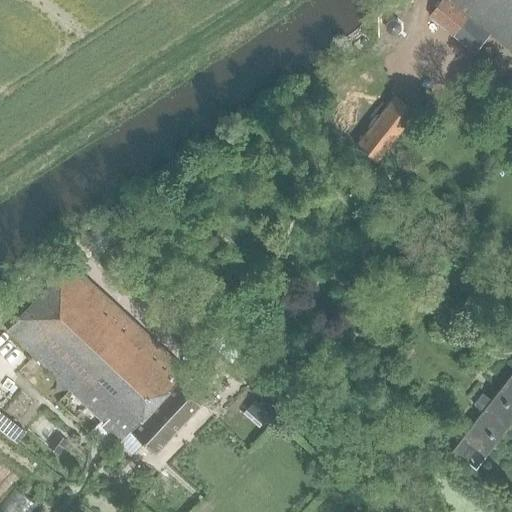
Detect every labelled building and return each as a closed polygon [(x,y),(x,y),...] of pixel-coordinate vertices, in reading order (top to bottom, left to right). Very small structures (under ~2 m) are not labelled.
[(460,49),(468,48),(480,34),(484,36),(488,32),(511,51),(511,0),(441,0),(429,16),(453,35),(452,35),(453,44),(460,49)] [(375,161),(414,112),(393,96),(355,145),(375,161)] [(107,420),(124,435),(129,430),(142,442),(153,453),(199,404),(174,382),(184,371),(68,264),(5,330),(104,423),(107,420)] [(449,268),(433,287),(451,302),(471,279),(455,266),(452,270),(449,268)] [(484,457),(511,421),(511,373),(490,400),(482,394),(473,405),(482,411),(459,439),(451,449),(465,460),(474,450),(484,457)] [(269,414),(254,401),(243,413),(258,426),(269,414)] [(104,423),(101,420),(90,432),(108,450),(116,442),(100,427),(104,423)] [(124,435),(117,443),(130,455),(142,442),(129,430),(124,435)] [(46,446),(58,455),(67,442),(56,434),(46,446)]
